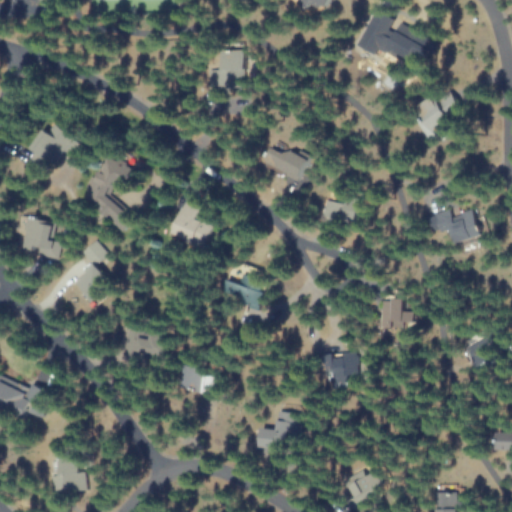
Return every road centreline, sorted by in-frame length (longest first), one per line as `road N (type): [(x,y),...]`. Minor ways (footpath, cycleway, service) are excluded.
road 1 (residential): [(480,0),(504,64),(511,217),(247,485),(177,468),(155,477),(122,511)]
road 2 (residential): [(0,47),(111,91),(298,248),(321,289),(341,290),(346,274),(326,254),(298,248)]
road 3 (residential): [(155,477),(95,382),(0,280),(6,86),(15,52)]
